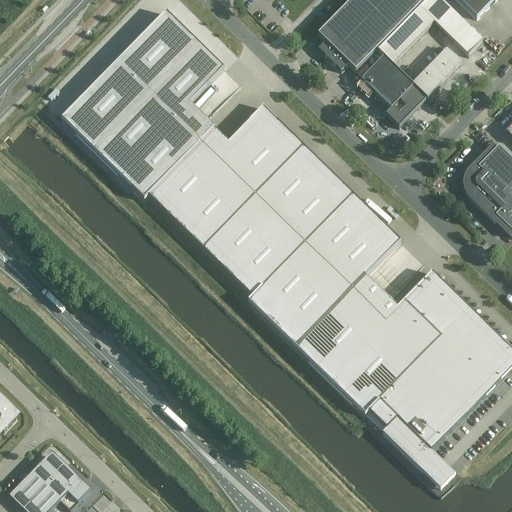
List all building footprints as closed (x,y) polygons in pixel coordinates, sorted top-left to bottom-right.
[(326,45),(319,52),(341,74),(348,67),(356,75),(428,0),(355,0),(318,38),(326,45)] [(429,20),(443,6),(437,0),(430,0),(412,18),(427,33),(434,25),(429,20)] [(453,0),(477,22),(498,0),(453,0)] [(429,20),(434,25),(439,30),(454,16),(443,6),(429,20)] [(166,16),(62,123),(144,203),(149,199),(252,300),(248,304),(365,418),(366,417),(369,414),(387,432),(383,435),(383,436),(421,474),(441,492),(455,477),(439,461),(432,454),(511,372),(511,353),(432,275),(399,309),(398,311),(389,302),(366,280),(401,245),(263,110),(228,146),(214,131),(190,108),(192,106),(224,73),(166,16)] [(454,16),(439,30),(447,37),(461,23),(454,16)] [(427,33),(412,18),(405,26),(420,40),(427,33)] [(461,23),(447,37),(454,45),(461,38),(468,30),(461,23)] [(420,40),(405,26),(398,33),(413,47),(420,40)] [(461,38),(475,52),(483,44),(468,30),(461,38)] [(413,47),(398,33),(391,40),(406,54),(413,47)] [(461,38),(454,45),(468,59),(475,52),(461,38)] [(406,54),(391,40),(384,47),(399,61),(406,54)] [(399,61),(384,47),(377,54),(384,60),(392,69),(392,68),(399,61)] [(440,59),(454,73),(462,66),(447,51),(440,59)] [(433,66),(447,81),(454,73),(440,59),(433,66)] [(392,69),(384,60),(362,83),(372,94),(391,112),(393,110),(400,103),(407,96),(414,89),(412,88),(412,87),(392,68),(392,69)] [(447,81),(433,66),(426,73),(440,88),(447,81)] [(440,88),(426,73),(419,81),(433,95),(440,88)] [(419,81),(412,87),(412,88),(414,89),(426,102),(427,102),(433,95),(419,81)] [(407,96),(400,103),(413,116),(420,109),(426,102),(414,89),(407,96)] [(391,112),(386,117),(399,130),(406,123),(413,116),(400,103),(393,110),(391,112)] [(465,181),(466,182),(467,190),(465,191),(465,193),(466,194),(467,196),(467,197),(468,198),(469,200),(495,224),(498,221),(511,234),(511,162),(498,150),(479,169),(475,166),(469,172),(468,174),(467,175),(466,176),(466,178),(465,179),(465,181)] [(0,404),(0,437),(13,425),(12,425),(17,421),(9,413),(0,404)] [(22,511),(53,511),(61,505),(68,497),(78,506),(90,495),(80,485),(52,458),(42,469),(40,468),(9,500),(22,511)]
